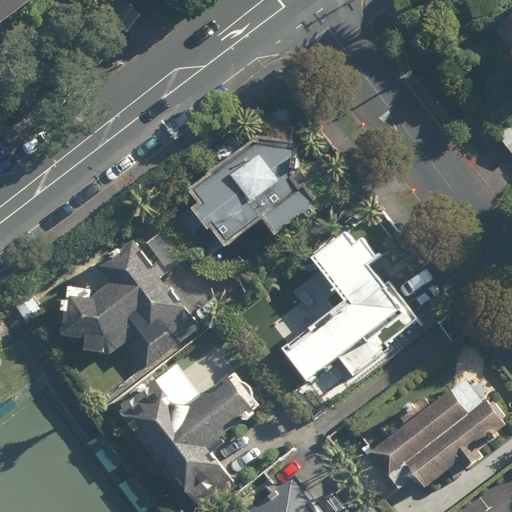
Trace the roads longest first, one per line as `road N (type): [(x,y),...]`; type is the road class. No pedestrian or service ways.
road 1 (secondary): [(0,214),(278,0)]
road 2 (residential): [(511,261),(301,0)]
